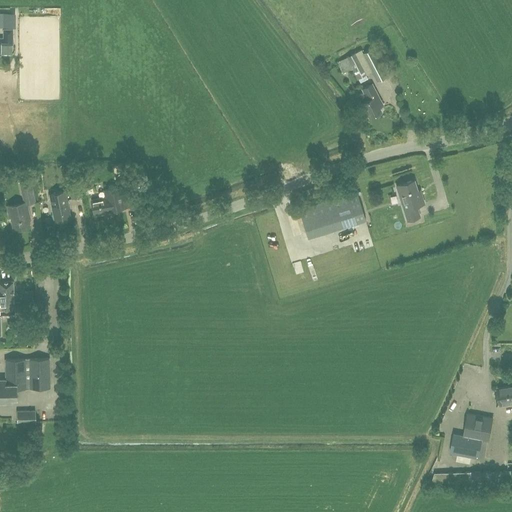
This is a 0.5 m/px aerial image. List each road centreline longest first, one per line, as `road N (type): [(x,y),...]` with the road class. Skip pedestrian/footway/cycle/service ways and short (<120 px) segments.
road 1 (unclassified): [(0,262),(167,229),(372,156),(511,122)]
road 2 (unclassified): [(511,209),(509,272),(488,326),(485,370)]
